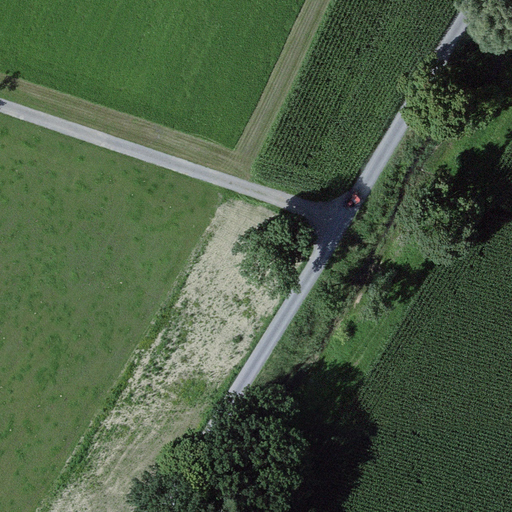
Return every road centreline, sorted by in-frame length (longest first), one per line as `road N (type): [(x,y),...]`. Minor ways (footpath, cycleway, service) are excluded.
road 1 (track): [(474,0),(165,511)]
road 2 (track): [(342,223),(0,109)]
